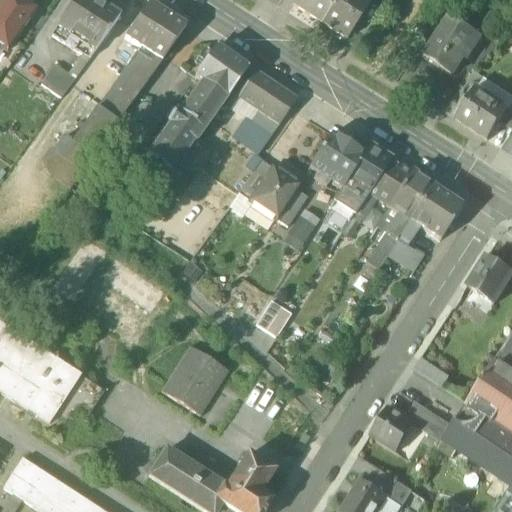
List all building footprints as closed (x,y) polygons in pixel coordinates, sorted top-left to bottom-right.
[(0,48),(6,53),(35,10),(19,0),(2,0),(0,4),(0,48)] [(51,36),(88,60),(118,19),(88,0),(74,0),(57,28),(57,27),(51,36)] [(296,0),(292,7),(320,25),(335,0),(296,0)] [(370,5),(362,0),(335,0),(320,25),(346,42),(370,5)] [(155,57),(162,62),(185,30),(148,6),(126,38),(142,49),(149,53),(155,57)] [(422,59),(451,78),(463,59),(466,62),(478,44),(462,33),(464,29),(450,20),(441,35),(438,33),(422,59)] [(142,49),(99,109),(105,113),(125,86),(144,59),(149,53),(142,49)] [(146,160),(171,178),(172,177),(170,176),(193,144),(195,145),(247,72),(215,50),(194,79),(202,84),(180,115),(176,113),(167,125),(169,127),(145,160),(146,160)] [(144,59),(125,86),(138,96),(162,62),(155,57),(152,62),(147,59),(144,59)] [(81,58),(69,73),(76,78),(87,62),(81,58)] [(42,85),(61,98),(76,78),(69,73),(55,65),(42,85)] [(259,114),(277,127),(294,102),(254,75),(237,100),(259,114)] [(511,98),(484,80),(476,92),(507,112),(509,113),(511,108),(511,98)] [(125,86),(105,113),(119,123),(138,96),(125,86)] [(455,123),(487,143),(499,124),(507,112),(476,92),(468,104),(464,102),(454,118),(457,120),(455,123)] [(259,114),(237,100),(228,113),(243,123),(250,127),(259,114)] [(83,172),(119,123),(105,113),(99,109),(97,108),(94,113),(77,137),(76,137),(73,141),(65,136),(54,151),(83,172)] [(511,133),(511,132),(511,108),(509,113),(507,112),(499,124),(511,133)] [(259,114),(250,127),(269,140),(277,127),(259,114)] [(260,152),(269,140),(250,127),(243,123),(235,135),(232,139),(237,142),(239,138),(255,148),(252,152),(258,156),(260,152)] [(329,183),(341,191),(368,149),(355,140),(350,149),(331,137),(331,136),(309,170),(320,177),(317,182),(326,188),(329,183)] [(345,211),(354,217),(389,163),(368,149),(341,191),(333,203),(336,205),(345,211)] [(190,152),(172,177),(180,182),(197,157),(190,152)] [(237,196),(261,163),(252,157),(245,167),(242,165),(225,188),(237,196)] [(139,188),(156,199),(171,178),(146,160),(134,176),(143,182),(139,188)] [(237,196),(249,204),(271,170),(261,163),(237,196)] [(374,201),(388,210),(410,176),(389,163),(354,217),(361,222),(374,201)] [(271,170),(249,204),(251,205),(276,222),(296,192),(299,188),(271,170)] [(131,181),(139,188),(143,182),(134,176),(131,181)] [(385,236),(397,243),(432,190),(410,176),(388,210),(398,216),(386,233),(385,236)] [(397,243),(406,249),(406,248),(418,230),(439,243),(461,209),(432,190),(397,243)] [(276,222),(287,229),(307,199),(296,192),(276,222)] [(251,205),(249,204),(237,196),(228,209),(243,218),(251,205)] [(330,213),(340,219),(345,211),(336,205),(330,213)] [(382,217),(371,210),(361,226),(372,233),(382,217)] [(386,233),(398,216),(388,210),(377,228),(386,233)] [(320,222),(304,211),(288,236),(303,246),(320,222)] [(340,219),(349,225),(354,217),(345,211),(340,219)] [(361,222),(354,217),(349,225),(342,235),(349,239),(361,222)] [(303,246),(288,236),(282,244),(298,254),(303,246)] [(366,264),(378,272),(388,257),(397,243),(385,236),(366,264)] [(104,255),(84,242),(51,290),(71,304),(104,255)] [(423,259),(406,248),(406,249),(397,243),(388,257),(414,273),(423,259)] [(467,289),(494,307),(511,278),(511,276),(486,260),(467,289)] [(163,296),(115,262),(101,282),(149,316),(163,296)] [(189,264),(181,275),(195,284),(202,273),(189,264)] [(256,327),(276,340),(291,317),(271,304),(256,327)] [(0,339),(0,396),(20,409),(53,361),(6,330),(0,339)] [(511,334),(463,409),(511,440),(511,334)] [(161,394),(200,419),(228,375),(189,350),(161,394)] [(80,378),(53,361),(20,409),(48,428),(80,378)] [(412,373),(441,392),(448,380),(420,361),(412,373)] [(413,428),(428,438),(439,421),(415,405),(405,421),(414,427),(413,428)] [(442,442),(443,442),(457,452),(511,488),(506,495),(511,499),(511,440),(463,409),(450,429),(440,444),(441,444),(442,442)] [(369,439),(395,456),(413,428),(414,427),(405,421),(388,410),(369,439)] [(287,450),(299,429),(279,416),(266,437),(287,450)] [(440,444),(450,429),(439,421),(428,438),(439,445),(440,444)] [(452,461),(457,452),(443,442),(437,451),(452,461)] [(232,476),(187,447),(180,458),(225,487),(232,476)] [(229,511),(213,501),(222,487),(166,452),(149,478),(201,511),(229,511)] [(225,490),(222,487),(213,501),(229,511),(265,511),(271,503),(259,495),(273,474),(247,457),(225,490)] [(97,511),(21,462),(2,491),(15,500),(25,506),(34,511),(97,511)] [(386,500),(401,510),(411,494),(380,474),(370,489),(386,499),(386,500)] [(378,511),(386,500),(386,499),(370,489),(360,482),(341,511),(378,511)] [(511,511),(511,499),(506,495),(495,511),(511,511)] [(15,500),(7,511),(20,511),(25,506),(15,500)] [(386,500),(378,511),(399,511),(401,510),(386,500)]
